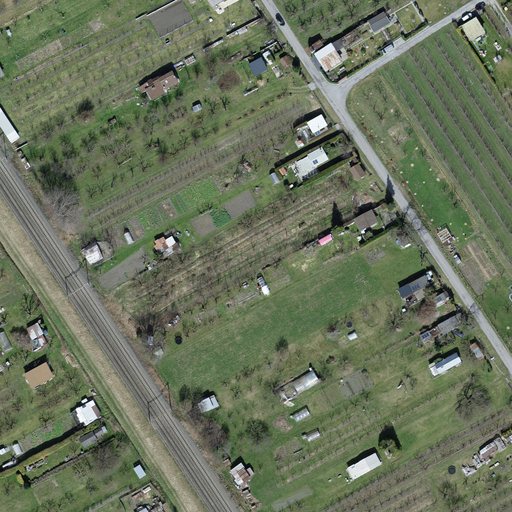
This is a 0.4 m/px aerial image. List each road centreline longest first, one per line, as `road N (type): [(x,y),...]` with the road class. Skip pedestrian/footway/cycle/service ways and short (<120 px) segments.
road 1 (unclassified): [(511,367),(330,94)]
road 2 (unclassified): [(330,94),(480,0)]
